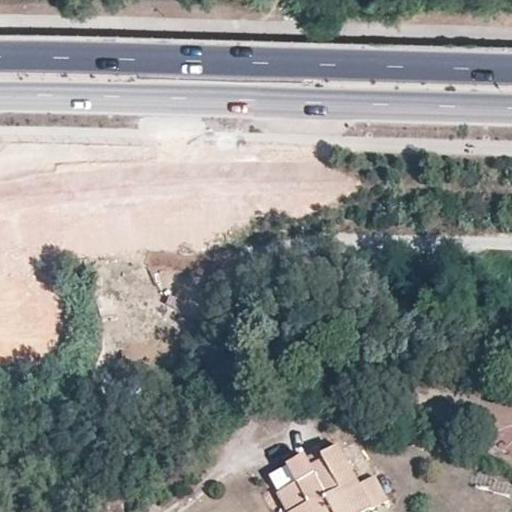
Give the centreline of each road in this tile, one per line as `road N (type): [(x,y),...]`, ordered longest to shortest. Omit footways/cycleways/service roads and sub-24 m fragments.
road 1 (primary): [(0,120),(49,113),(511,111)]
road 2 (primary): [(511,69),(0,69)]
